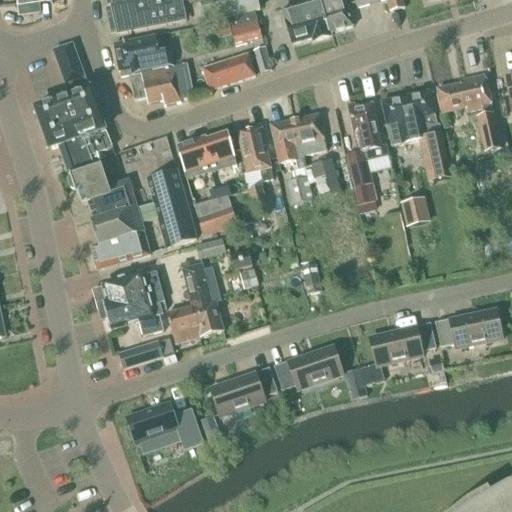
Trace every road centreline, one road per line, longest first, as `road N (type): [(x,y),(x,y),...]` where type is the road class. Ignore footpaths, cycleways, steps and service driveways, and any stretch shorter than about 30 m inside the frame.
road 1 (residential): [(77,408),(400,307),(511,284)]
road 2 (residential): [(120,137),(511,13)]
road 3 (secondary): [(77,408),(33,179),(0,67)]
